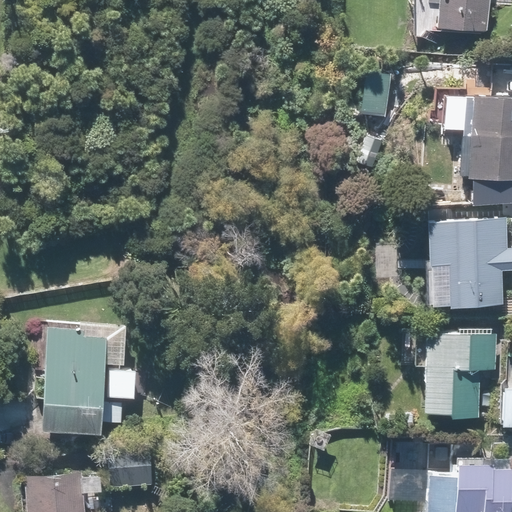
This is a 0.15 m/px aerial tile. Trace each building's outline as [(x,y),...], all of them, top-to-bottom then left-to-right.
[(488,27),(491,0),(441,0),(439,21),(488,27)] [(511,89),(476,88),(472,173),(511,174),(511,89)] [(507,214),(432,214),(432,255),(452,255),(452,299),(503,299),(503,266),(511,265),(511,243),(507,244),(507,214)] [(81,325),(52,324),(47,424),(106,426),(106,419),(123,419),(124,398),(110,397),(111,361),(130,362),(132,319),(81,317),(81,325)] [(497,329),(430,327),(428,403),(454,404),(454,410),(480,411),(481,363),(496,364),(497,329)] [(492,462),(459,459),(458,473),(429,471),(426,511),(508,511),(511,468),(492,467),(492,462)] [(87,511),(84,469),(28,473),(30,511),(87,511)]
